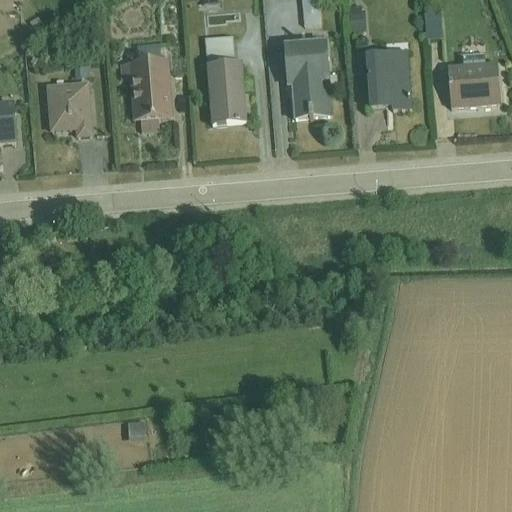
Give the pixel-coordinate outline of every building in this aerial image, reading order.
[(188,0),(192,0),(194,0),(204,0),(205,12),(221,10),(219,0),(188,0)] [(319,0),(302,0),(305,32),(322,31),(319,0)] [(360,10),(349,11),(351,38),(367,37),(365,16),(361,16),(360,10)] [(440,11),(424,13),(427,46),(443,44),(440,11)] [(233,42),(206,44),(213,133),(247,130),(242,66),(235,67),(233,42)] [(326,47),(285,50),(288,94),(294,94),(296,126),(310,125),(310,127),(314,126),(314,125),(332,123),(326,47)] [(463,72),(448,73),(452,115),(502,111),(498,69),(487,70),(485,47),(461,49),(463,72)] [(139,70),(121,71),(122,86),(132,86),(135,128),(141,127),(142,138),(160,137),(159,126),(173,125),(167,48),(137,51),(139,70)] [(408,59),(368,62),(372,115),(393,114),(394,118),(412,117),(408,59)] [(89,89),(49,92),(52,137),(78,135),(79,143),(93,142),(89,89)] [(14,109),(0,109),(0,149),(17,148),(14,109)] [(49,241),(43,241),(44,248),(71,246),(71,247),(85,246),(85,239),(87,239),(87,236),(49,239),(49,241)] [(26,249),(14,250),(14,280),(16,280),(26,280),(26,249)] [(40,281),(18,284),(20,304),(91,297),(89,266),(47,269),(47,267),(39,268),(40,281)] [(0,305),(10,304),(8,275),(0,275),(0,305)] [(144,426),(128,428),(130,447),(146,445),(144,426)]
